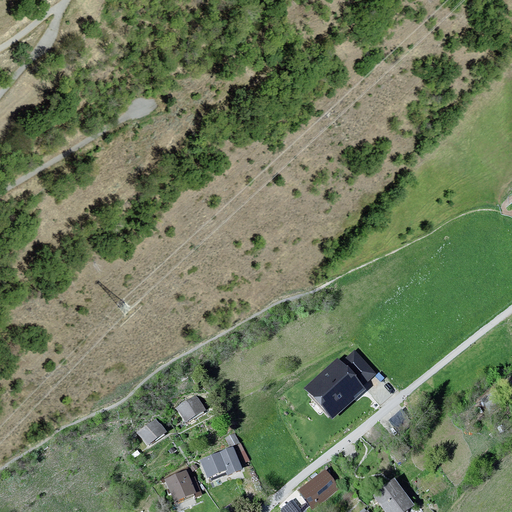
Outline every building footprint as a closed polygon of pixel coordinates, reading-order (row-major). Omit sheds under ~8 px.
[(341,365),(338,362),(308,389),(333,416),(361,390),(359,387),(373,375),(354,353),(341,365)] [(199,395),(176,408),(185,423),(207,409),(199,395)] [(169,438),(156,421),(137,434),(149,451),(169,438)] [(222,455),(202,463),(210,481),(229,473),(222,455)] [(199,497),(188,472),(165,481),(175,507),(199,497)] [(339,490),(327,474),(301,494),(313,510),(339,490)] [(420,511),(424,509),(404,485),(382,503),(390,511),(420,511)]
